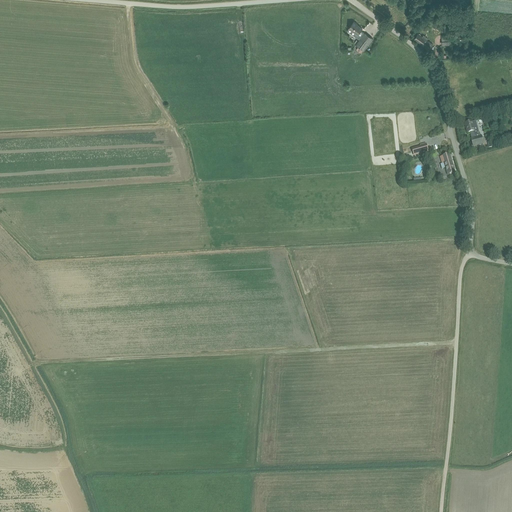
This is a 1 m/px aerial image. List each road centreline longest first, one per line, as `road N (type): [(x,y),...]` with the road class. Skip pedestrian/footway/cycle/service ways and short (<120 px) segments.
road 1 (unclassified): [(469,255),(470,202),(441,88),(421,53),(350,0)]
road 2 (track): [(443,511),(469,255)]
road 3 (unclassified): [(289,0),(171,7),(80,0)]
